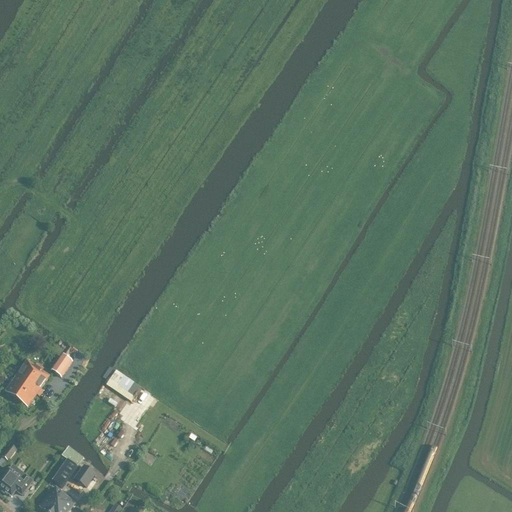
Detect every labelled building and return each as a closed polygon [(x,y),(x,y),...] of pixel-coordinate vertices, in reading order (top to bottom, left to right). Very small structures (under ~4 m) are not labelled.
[(62,356),(52,370),(62,377),(72,363),(62,356)] [(16,376),(40,392),(51,377),(27,361),(16,376)] [(142,387),(124,375),(117,370),(107,385),(131,402),(142,387)] [(40,392),(16,376),(6,391),(29,408),(40,392)] [(111,399),(108,402),(115,407),(118,403),(111,399)] [(111,426),(115,428),(122,418),(117,415),(111,426)] [(156,431),(153,435),(163,440),(171,427),(164,423),(159,433),(156,431)] [(121,439),(115,443),(120,452),(127,448),(121,439)] [(8,461),(17,450),(11,446),(2,457),(8,461)] [(78,467),(77,467),(83,458),(68,447),(62,456),(67,460),(52,481),(63,489),(78,467)] [(310,461),(315,457),(310,451),(305,456),(310,461)] [(84,466),(75,479),(86,488),(95,475),(84,466)] [(9,470),(0,482),(0,490),(4,493),(5,492),(12,497),(16,491),(22,495),(33,481),(26,476),(23,480),(9,470)] [(46,511),(68,511),(76,504),(56,487),(40,506),(46,511)] [(124,509),(128,511),(135,502),(131,499),(124,509)]
